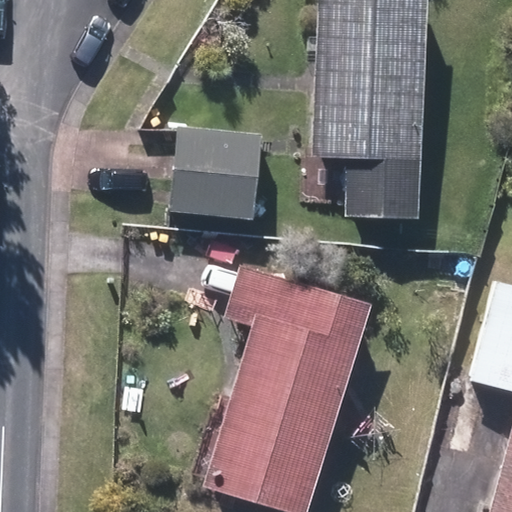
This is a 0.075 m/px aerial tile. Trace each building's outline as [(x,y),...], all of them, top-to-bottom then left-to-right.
[(403,224),(404,0),(305,0),(304,164),(338,164),(337,224),(403,224)] [(247,140),(170,133),(162,213),(239,220),(247,140)] [(192,492),(261,511),(294,511),(353,312),(231,276),(219,317),(241,324),(192,492)] [(511,398),(511,298),(484,292),(462,387),(511,398)] [(511,511),(511,415),(497,412),(473,511),(511,511)]
